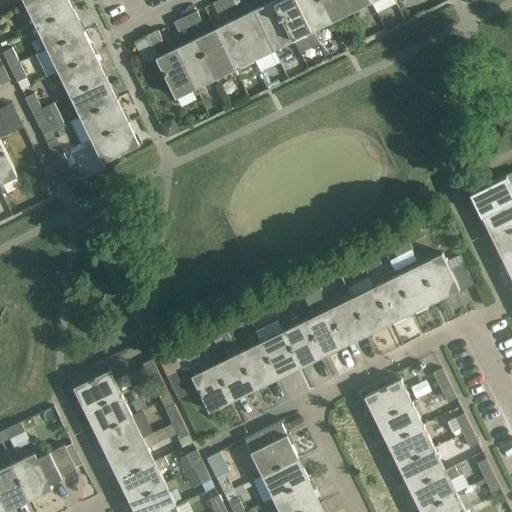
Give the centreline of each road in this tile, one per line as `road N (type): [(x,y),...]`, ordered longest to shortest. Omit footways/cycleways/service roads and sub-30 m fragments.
road 1 (residential): [(316,406),(326,392),(471,321),(511,406)]
road 2 (residential): [(316,406),(294,405),(200,451)]
